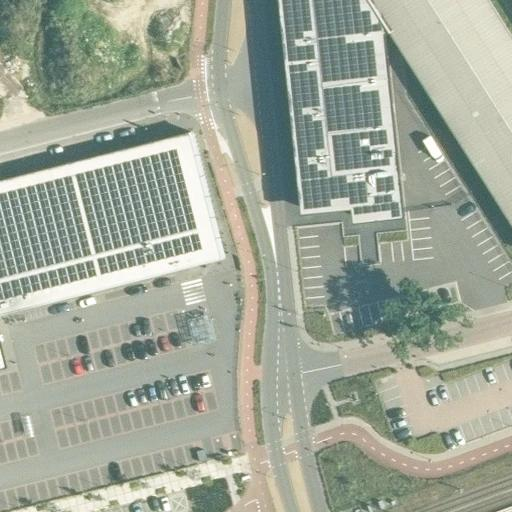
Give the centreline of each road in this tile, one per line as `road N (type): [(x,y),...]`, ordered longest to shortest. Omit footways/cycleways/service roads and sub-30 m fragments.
road 1 (unclassified): [(293,374),(260,81)]
road 2 (unclassified): [(218,92),(273,269),(274,375)]
road 3 (unclassified): [(293,374),(511,323)]
road 4 (unclassified): [(0,141),(218,92)]
road 5 (unclassified): [(322,511),(293,374)]
road 6 (unclassified): [(274,375),(276,452),(292,511)]
